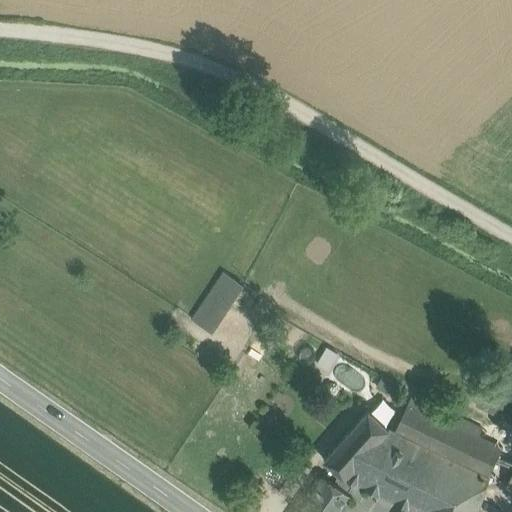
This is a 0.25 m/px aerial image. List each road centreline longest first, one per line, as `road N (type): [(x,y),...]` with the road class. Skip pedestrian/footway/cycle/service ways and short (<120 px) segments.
road 1 (residential): [(0,31),(154,48),(215,68),(511,236)]
road 2 (secondary): [(184,511),(0,382)]
